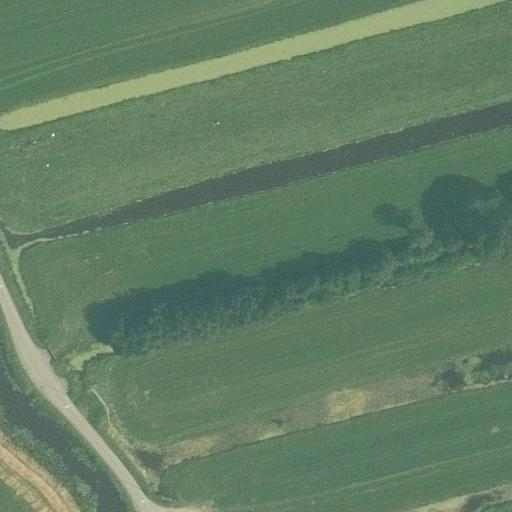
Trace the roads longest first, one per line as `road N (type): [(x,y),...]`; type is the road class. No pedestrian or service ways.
road 1 (track): [(511,24),(0,154)]
road 2 (track): [(511,424),(176,511)]
road 3 (unclassified): [(145,511),(35,368),(0,291)]
